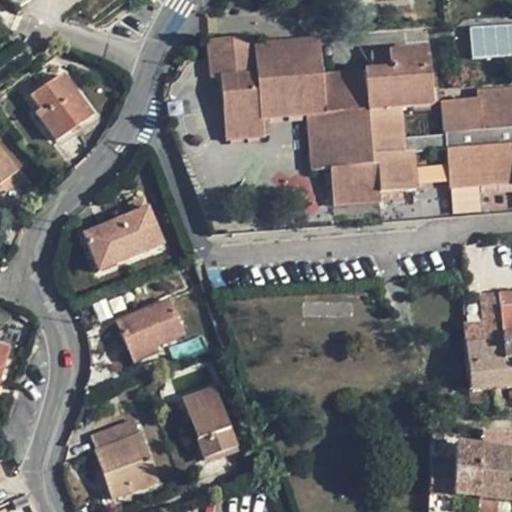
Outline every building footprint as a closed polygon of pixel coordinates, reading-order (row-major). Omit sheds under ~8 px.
[(511,26),(504,27),(470,29),(472,61),(511,56),(511,26)] [(256,36),(208,40),(211,79),(220,78),(225,141),(264,138),(264,137),(268,136),(267,119),(307,116),(312,173),(329,171),(332,207),(381,203),(380,199),(402,197),(402,192),(415,191),(413,154),(446,151),(448,189),(511,182),(511,89),(477,92),(478,99),(442,102),(444,136),(402,140),(400,109),(433,106),(427,49),(371,54),(372,72),(362,72),(363,79),(348,81),(347,74),(322,76),(319,39),(257,44),(256,36)] [(362,72),(347,74),(348,81),(363,79),(362,72)] [(64,74),(31,96),(40,110),(35,113),(55,141),(92,116),(64,74)] [(0,150),(0,178),(13,168),(0,150)] [(0,184),(16,173),(13,168),(0,178),(0,184)] [(142,199),(129,204),(133,214),(146,209),(142,199)] [(133,214),(82,235),(97,273),(161,246),(146,209),(133,214)] [(511,291),(498,293),(499,297),(499,299),(503,361),(511,362),(511,374),(511,291)] [(499,297),(480,299),(482,324),(482,331),(489,331),(487,312),(494,311),(493,299),(499,299),(499,297)] [(494,311),(487,312),(489,331),(482,331),(484,354),(488,390),(511,387),(511,374),(511,362),(503,361),(499,299),(493,299),(494,311)] [(167,301),(115,323),(128,353),(150,344),(153,350),(155,350),(183,338),(167,301)] [(0,307),(0,326),(9,319),(0,307)] [(482,324),(463,326),(464,332),(482,331),(482,324)] [(482,331),(464,332),(465,355),(468,391),(469,406),(482,404),(481,390),(488,390),(484,354),(482,331)] [(153,350),(150,344),(128,353),(132,365),(157,355),(155,350),(153,350)] [(0,372),(1,373),(9,348),(0,345),(0,372)] [(213,391),(182,402),(187,417),(190,416),(199,440),(195,442),(203,462),(235,449),(213,391)] [(284,413),(264,415),(265,431),(285,429),(284,413)] [(132,423),(90,439),(95,453),(94,453),(101,473),(110,499),(110,501),(156,485),(139,437),(138,437),(132,423)] [(511,445),(511,436),(481,435),(479,450),(476,502),(475,511),(511,511),(511,470),(507,470),(511,445)] [(479,450),(454,446),(454,468),(428,465),(427,497),(476,502),(479,450)] [(235,449),(203,462),(204,466),(237,454),(235,449)] [(101,473),(96,475),(105,501),(110,499),(101,473)]
